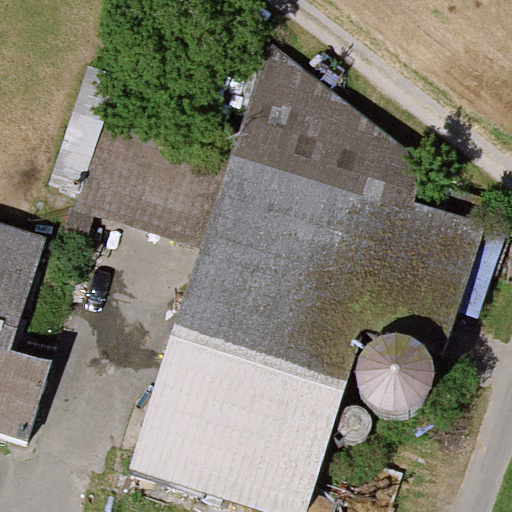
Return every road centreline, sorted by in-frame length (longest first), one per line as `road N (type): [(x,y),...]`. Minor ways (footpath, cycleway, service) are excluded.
road 1 (track): [(511,181),(285,0)]
road 2 (residential): [(511,393),(472,511)]
